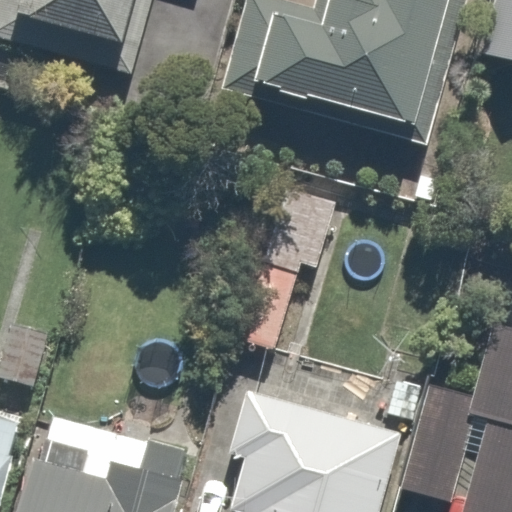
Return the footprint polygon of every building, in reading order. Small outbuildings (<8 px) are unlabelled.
[(38,0),(32,27),(105,47),(97,78),(138,89),(162,0),(38,0)] [(254,0),(226,98),(431,155),(474,0),(320,0),(316,17),(254,0)] [(511,0),(501,0),(479,76),(511,85),(511,0)] [(348,202),(287,189),(271,262),(332,275),(348,202)] [(257,267),(233,338),(283,355),(307,284),(257,267)] [(60,344),(8,326),(0,349),(0,387),(40,401),(60,344)] [(511,511),(511,329),(506,328),(485,412),(433,400),(422,445),(409,499),(462,511),(511,511)] [(395,511),(417,444),(257,392),(232,470),(251,477),(239,511),(395,511)] [(54,421),(26,511),(199,511),(212,469),(54,421)] [(0,511),(17,511),(39,436),(0,425),(0,511)]
